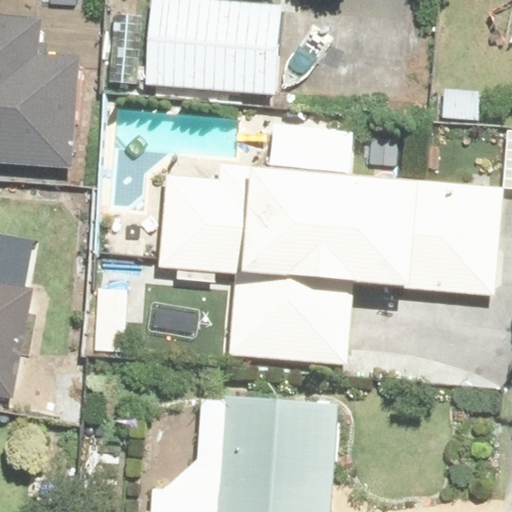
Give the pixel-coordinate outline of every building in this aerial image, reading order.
[(511,0),(493,0),(489,68),(511,69),(511,0)] [(229,43),(98,36),(92,139),(224,146),(229,43)] [(0,217),(4,218),(10,99),(0,98),(0,217)] [(304,394),(308,327),(441,333),(447,223),(314,216),(316,169),(175,162),(172,209),(103,206),(97,316),(167,320),(163,386),(304,394)] [(156,511),(284,511),(290,442),(162,433),(156,511)]
